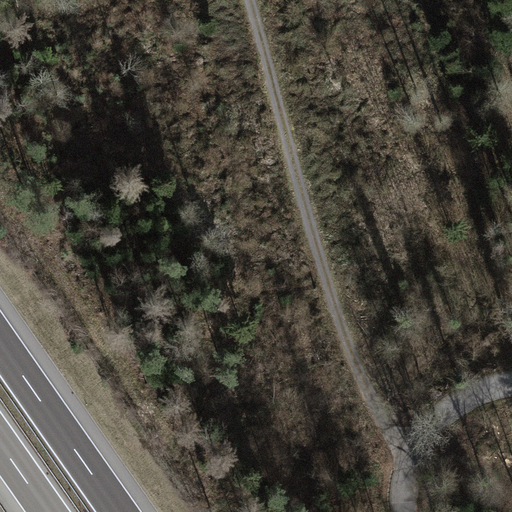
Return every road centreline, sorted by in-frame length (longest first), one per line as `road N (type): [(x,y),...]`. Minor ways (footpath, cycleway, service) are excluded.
road 1 (track): [(249,0),(334,300),(405,461)]
road 2 (motorway): [(119,511),(0,341)]
road 3 (residential): [(511,381),(475,386),(427,420),(405,461),(403,511)]
